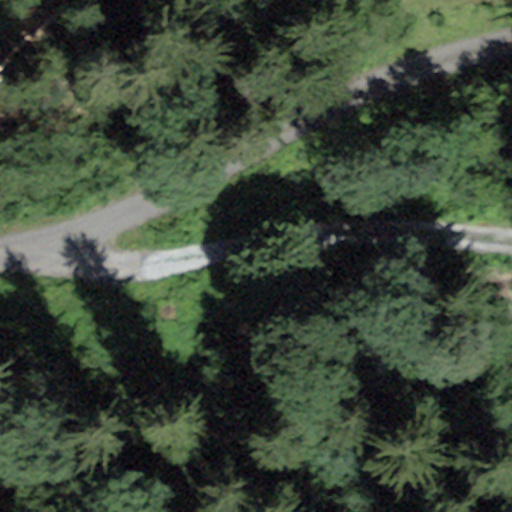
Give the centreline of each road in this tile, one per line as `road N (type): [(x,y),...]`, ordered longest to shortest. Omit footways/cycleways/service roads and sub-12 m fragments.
road 1 (track): [(0,254),(19,254),(425,61),(511,46)]
road 2 (track): [(19,254),(164,262),(324,229),(511,237)]
